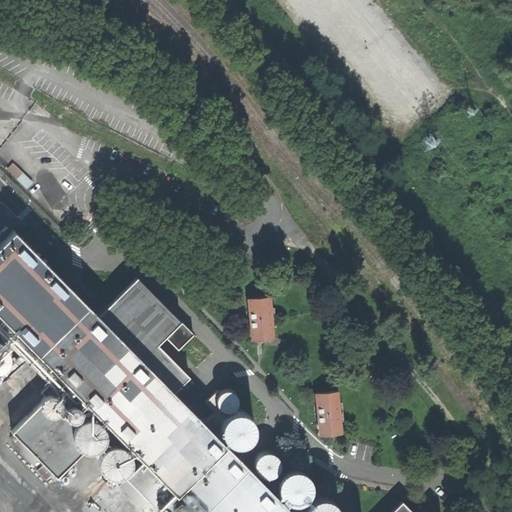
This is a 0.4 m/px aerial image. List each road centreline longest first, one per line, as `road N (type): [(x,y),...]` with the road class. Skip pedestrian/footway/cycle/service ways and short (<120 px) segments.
road 1 (secondary): [(219,0),(309,96),(511,359)]
road 2 (track): [(267,194),(511,504)]
road 3 (unclassified): [(0,10),(138,63),(263,185),(266,223)]
road 4 (track): [(423,0),(511,115)]
